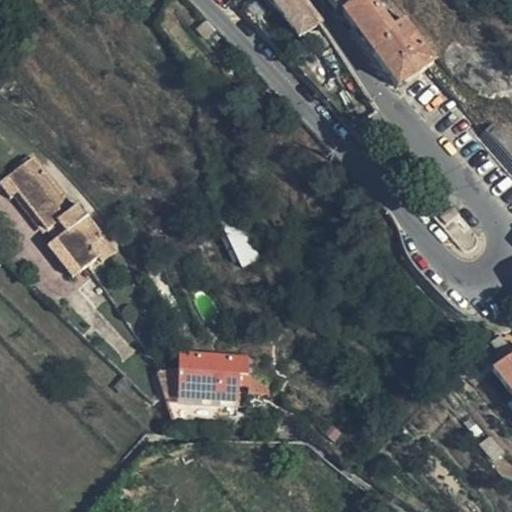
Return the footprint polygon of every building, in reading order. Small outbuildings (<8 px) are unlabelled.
[(265,0),(297,41),(307,35),(321,25),(301,0),(265,0)] [(328,0),(340,13),(362,0),(328,0)] [(363,0),(342,16),(397,92),(436,64),(389,0),(363,0)] [(333,76),(347,67),(321,25),(307,35),(333,76)] [(33,160),(7,180),(18,195),(21,193),(50,231),(59,224),(66,233),(57,240),(82,272),(99,260),(102,265),(116,253),(79,205),(73,210),(33,160)] [(18,195),(7,180),(0,185),(0,188),(10,201),(18,195)] [(440,220),(446,227),(459,216),(453,209),(440,220)] [(72,281),(82,272),(57,240),(47,248),(72,281)] [(476,355),(487,370),(511,351),(500,336),(476,355)] [(477,377),(482,373),(487,370),(476,355),(466,363),(477,377)] [(239,405),(239,389),(239,377),(249,377),(249,358),(179,356),(179,371),(178,403),(239,405)] [(511,357),(491,372),(511,399),(511,357)] [(179,371),(157,375),(166,405),(178,403),(179,371)] [(239,389),(246,389),(249,389),(249,377),(239,377),(239,389)] [(254,389),(249,389),(248,401),(265,401),(272,378),(254,377),(254,389)] [(504,455),(490,438),(480,446),(494,463),(504,455)]
